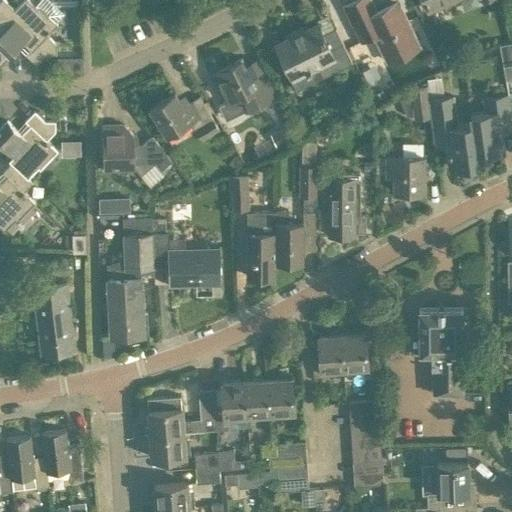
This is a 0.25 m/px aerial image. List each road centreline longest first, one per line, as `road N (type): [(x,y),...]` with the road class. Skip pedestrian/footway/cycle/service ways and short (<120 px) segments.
road 1 (residential): [(511,192),(232,340),(112,378)]
road 2 (residential): [(0,88),(89,87),(268,0)]
road 3 (residential): [(121,511),(112,378)]
